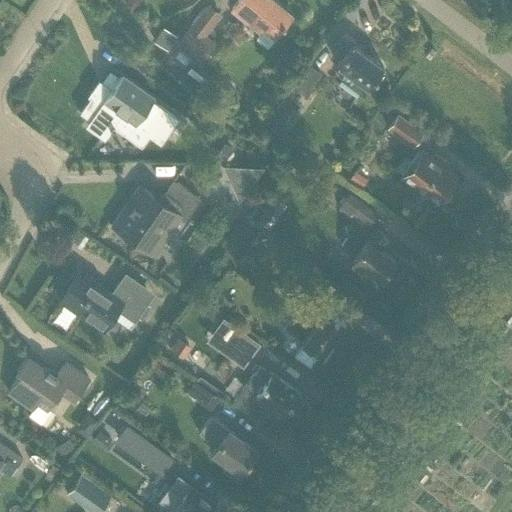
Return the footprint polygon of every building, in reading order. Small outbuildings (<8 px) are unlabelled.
[(267,47),(291,16),(270,0),(237,0),(231,9),(260,31),(255,38),(267,47)] [(214,43),(204,35),(220,14),(207,5),(192,24),(190,23),(176,41),(201,60),(214,43)] [(169,51),(177,35),(160,27),(153,42),(169,51)] [(350,44),(343,39),(334,52),(341,57),(336,65),(344,71),(339,77),(360,92),(365,86),(367,87),(382,66),(351,43),(350,44)] [(308,63),(299,75),(292,85),(304,94),(320,72),(308,63)] [(91,98),(81,112),(90,118),(86,124),(102,136),(103,136),(111,125),(141,146),(148,135),(159,143),(177,117),(119,77),(111,90),(99,81),(88,96),(91,98)] [(412,146),(422,132),(397,113),(387,127),(412,146)] [(455,175),(445,168),(448,163),(432,152),(428,156),(419,150),(402,173),(438,199),(455,175)] [(263,167),(224,167),(239,198),(263,167)] [(159,199),(141,187),(134,196),(133,195),(111,225),(153,253),(178,217),(184,221),(199,198),(172,180),(159,199)] [(367,222),(374,213),(349,195),(340,207),(349,213),(351,209),(367,222)] [(379,248),(387,237),(375,228),(350,263),(364,273),(367,269),(380,279),(394,260),(379,248)] [(110,293),(79,271),(60,299),(102,329),(112,314),(130,327),(154,292),(125,271),(110,293)] [(299,280),(281,293),(298,315),(303,311),(317,321),(301,343),(293,354),(309,365),(317,355),(319,357),(345,322),(316,301),(299,280)] [(223,319),(212,334),(246,359),(257,343),(223,319)] [(178,336),(169,348),(182,357),(191,345),(178,336)] [(21,373),(8,391),(32,409),(28,415),(40,423),(49,410),(47,408),(59,390),(73,400),(89,378),(65,361),(55,375),(27,355),(16,370),(21,373)] [(259,365),(233,401),(261,421),(271,406),(282,414),(298,392),(271,372),(270,373),(259,365)] [(186,392),(209,408),(218,397),(194,380),(186,392)] [(235,478),(240,472),(256,449),(210,415),(198,432),(202,435),(202,436),(215,445),(211,451),(226,462),(221,468),(235,478)] [(118,438),(160,469),(170,455),(128,424),(118,438)] [(0,469),(10,476),(22,458),(0,442),(0,469)] [(65,493),(91,511),(97,511),(110,494),(80,472),(65,493)] [(171,509),(174,511),(206,511),(213,503),(202,494),(203,492),(177,474),(167,487),(181,496),(171,509)]
